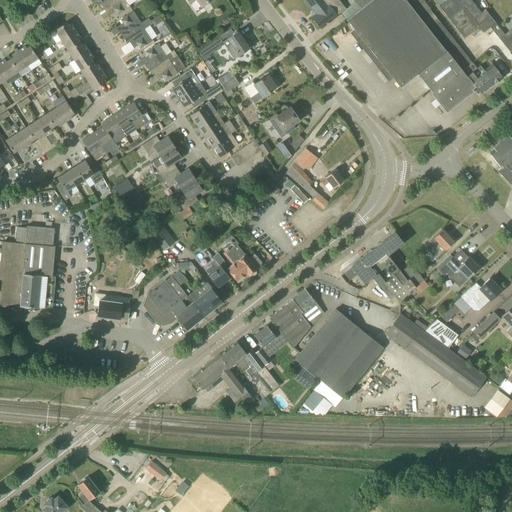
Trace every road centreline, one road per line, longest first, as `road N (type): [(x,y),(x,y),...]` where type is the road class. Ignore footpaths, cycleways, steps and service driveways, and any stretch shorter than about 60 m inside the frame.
road 1 (tertiary): [(166,372),(368,214),(385,172)]
road 2 (tertiary): [(385,172),(369,128),(260,0)]
road 3 (tertiary): [(0,501),(166,372)]
road 4 (residential): [(244,219),(173,109),(133,91)]
road 5 (residential): [(133,91),(95,108),(57,162),(0,187)]
